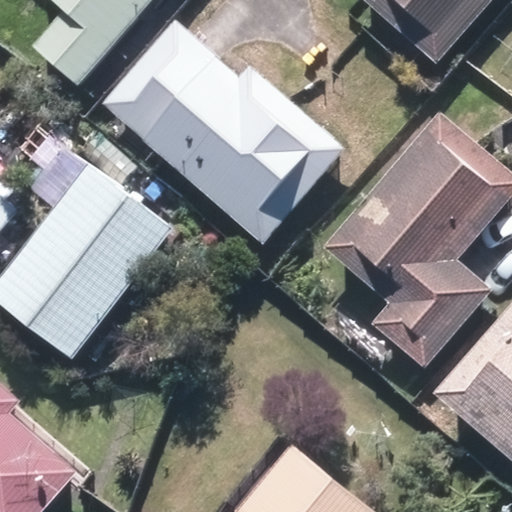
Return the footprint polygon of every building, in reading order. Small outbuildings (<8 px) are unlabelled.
[(29,48),(73,89),(151,0),(42,0),(58,15),(29,48)] [(357,0),(431,66),(490,0),(357,0)] [(100,104),(260,246),(342,153),(246,67),(235,80),(171,23),(100,104)] [(368,326),(422,372),(489,293),(454,263),(511,194),(511,178),(437,114),(319,252),(385,307),(368,326)] [(0,277),(0,309),(68,363),(168,233),(84,168),(0,277)] [(0,229),(14,212),(0,200),(0,229)] [(428,396),(511,466),(511,298),(428,396)] [(0,511),(41,511),(74,475),(7,416),(17,405),(0,390),(0,511)] [(234,511),(366,511),(288,448),(234,511)]
